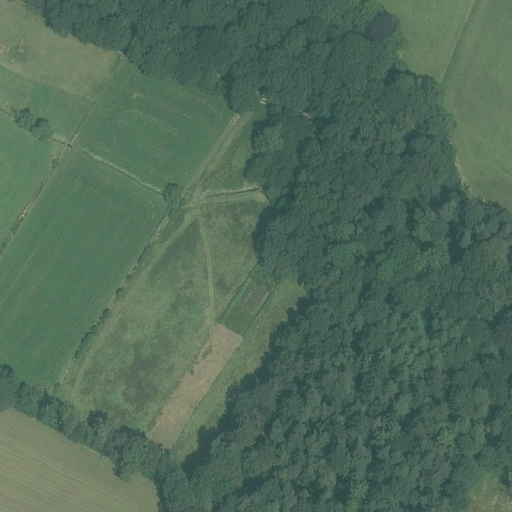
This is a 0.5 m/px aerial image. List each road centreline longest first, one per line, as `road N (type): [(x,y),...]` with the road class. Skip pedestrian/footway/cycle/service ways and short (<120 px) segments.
road 1 (track): [(206,511),(329,322),(501,462),(511,488)]
road 2 (track): [(511,227),(404,162),(250,91)]
road 3 (track): [(250,91),(54,0)]
road 4 (track): [(470,0),(400,160)]
road 5 (track): [(299,250),(368,214),(404,162)]
